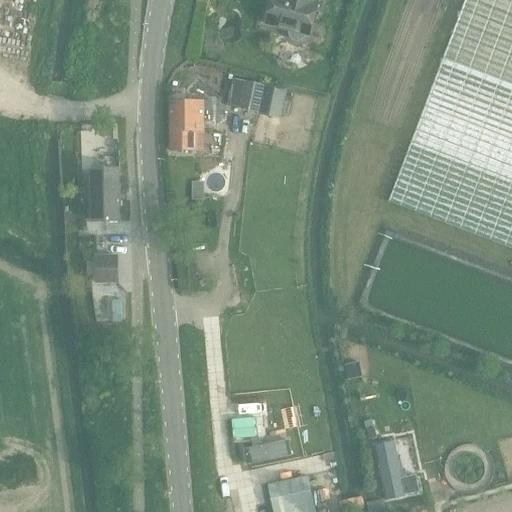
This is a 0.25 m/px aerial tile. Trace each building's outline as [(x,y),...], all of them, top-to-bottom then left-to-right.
[(272,0),(266,23),(290,30),(289,34),(290,37),(293,40),(296,41),(300,40),(303,37),(304,34),(308,35),(317,4),(315,3),(315,0),(272,0)] [(511,0),(465,0),(388,203),(511,249),(511,0)] [(228,107),(279,118),(285,90),(234,79),(228,107)] [(169,151),(196,151),(203,151),(203,123),(212,123),(212,111),(203,111),(203,101),(169,101),(169,151)] [(93,222),(120,222),(119,170),(92,171),(93,222)] [(116,256),(95,257),(96,279),(96,285),(117,284),(117,278),(116,256)] [(358,363),(344,365),(347,380),(360,378),(358,363)] [(394,453),(377,456),(384,488),(386,499),(419,492),(417,482),(415,477),(407,478),(405,469),(398,470),(394,453)] [(315,511),(308,477),(267,485),(272,511),(315,511)] [(382,501),(367,504),(368,511),(375,511),(384,510),(382,501)]
